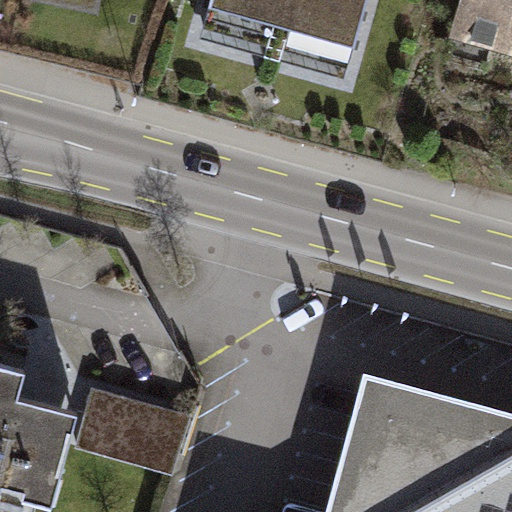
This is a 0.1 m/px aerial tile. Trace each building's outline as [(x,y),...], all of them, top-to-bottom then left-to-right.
[(359,0),(209,0),(209,3),(349,41),(359,0)] [(511,0),(459,0),(447,44),(511,61),(511,0)] [(23,371),(0,364),(0,500),(39,511),(46,511),(74,416),(15,399),(23,371)] [(511,511),(511,413),(362,374),(324,511),(511,511)] [(188,415),(94,387),(77,444),(171,471),(188,415)]
